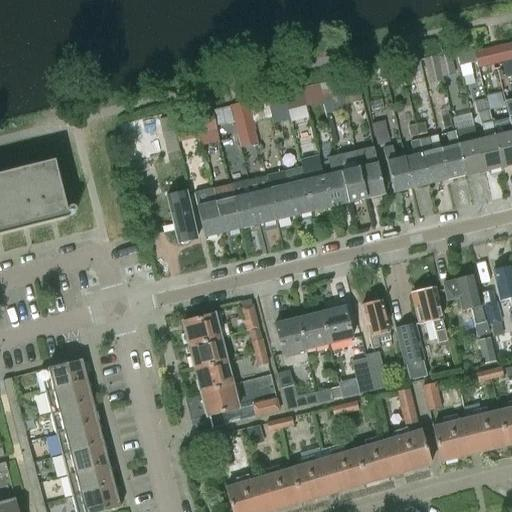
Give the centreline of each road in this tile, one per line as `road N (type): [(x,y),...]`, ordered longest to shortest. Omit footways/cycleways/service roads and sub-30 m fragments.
road 1 (residential): [(511,216),(113,312)]
road 2 (residential): [(169,511),(113,312)]
road 3 (residential): [(0,280),(98,254),(113,312)]
road 4 (residential): [(367,511),(511,472)]
